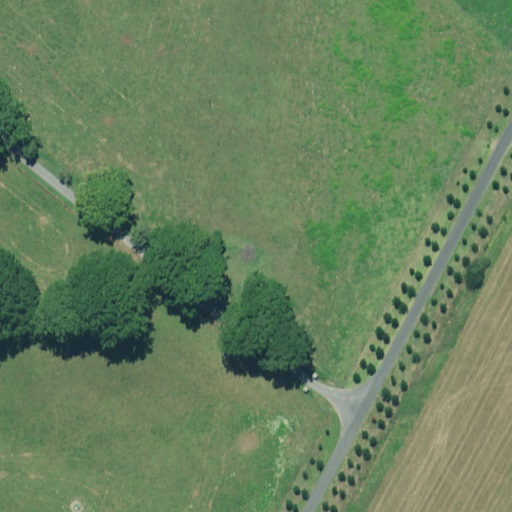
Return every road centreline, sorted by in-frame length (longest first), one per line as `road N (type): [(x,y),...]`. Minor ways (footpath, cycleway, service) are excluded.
road 1 (unknown): [(359,417),(0,144)]
road 2 (unknown): [(511,130),(359,417)]
